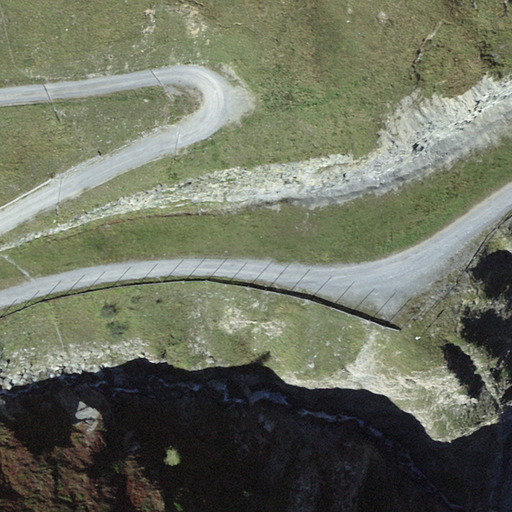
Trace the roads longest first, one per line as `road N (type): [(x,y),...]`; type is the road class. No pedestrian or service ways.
road 1 (track): [(511,188),(426,258),(388,277),(346,282),(214,252),(81,266),(0,291)]
road 2 (track): [(0,218),(207,116),(218,82),(188,68),(0,90)]
